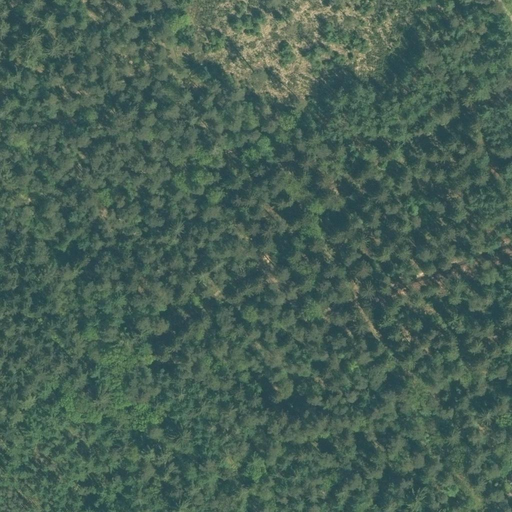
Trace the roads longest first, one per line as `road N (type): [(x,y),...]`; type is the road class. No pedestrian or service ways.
road 1 (track): [(309,216),(95,365),(109,442)]
road 2 (track): [(109,442),(88,397),(0,323)]
